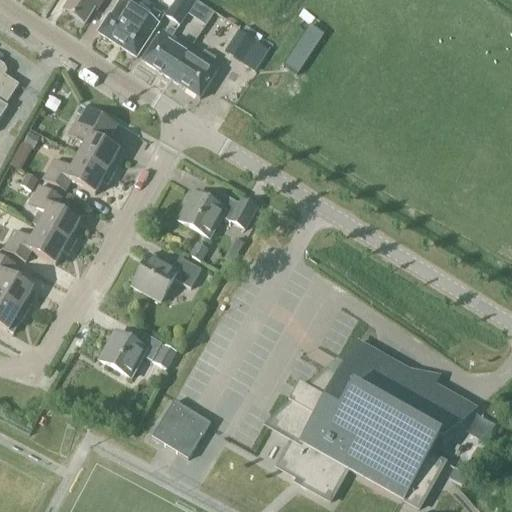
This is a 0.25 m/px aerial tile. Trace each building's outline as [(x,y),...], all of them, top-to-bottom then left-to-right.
[(96,12),(104,0),(71,0),(63,12),(83,26),(93,10),(96,12)] [(154,0),(147,11),(142,8),(138,14),(117,47),(136,60),(157,26),(174,0),(154,0)] [(187,16),(196,3),(192,0),(175,0),(164,18),(179,28),(187,16)] [(98,35),(117,47),(138,14),(121,3),(111,18),(109,17),(98,35)] [(171,82),(190,51),(172,39),(176,33),(169,28),(165,35),(162,33),(158,39),(157,39),(141,63),(171,82)] [(241,65),(255,45),(255,44),(238,33),(225,54),(241,65)] [(255,45),(241,65),(255,74),(269,53),(255,45)] [(190,51),(171,82),(199,101),(215,77),(214,76),(219,70),(212,66),(216,60),(203,52),(200,58),(190,51)] [(0,120),(8,109),(4,107),(18,87),(3,78),(4,76),(2,74),(1,70),(0,69),(0,120)] [(78,159),(112,179),(117,170),(111,167),(119,154),(105,147),(116,128),(80,108),(80,109),(84,112),(81,119),(78,118),(67,137),(85,147),(78,159)] [(33,152),(40,140),(29,134),(22,146),(33,152)] [(108,186),(112,179),(78,159),(71,171),(54,162),(43,181),(65,194),(70,183),(95,197),(102,183),(108,186)] [(30,194),(37,182),(26,176),(20,188),(30,194)] [(39,229),(73,249),(77,241),(71,238),(79,225),(55,211),(61,201),(39,188),(28,208),(38,214),(31,226),(38,230),(39,229)] [(239,207),(218,195),(211,206),(193,196),(178,224),(209,241),(221,220),(243,233),(256,211),(241,202),(239,207)] [(68,257),(73,249),(39,229),(38,230),(31,242),(14,232),(3,252),(25,264),(31,254),(55,267),(62,254),(68,257)] [(201,264),(208,251),(196,244),(189,257),(201,264)] [(0,300),(26,316),(30,308),(25,305),(33,291),(9,278),(15,267),(0,258),(0,300)] [(173,271),(149,258),(131,289),(159,305),(172,282),(190,292),(201,273),(179,261),(173,271)] [(21,324),(26,316),(0,300),(0,329),(12,336),(20,323),(21,324)] [(164,348),(139,335),(133,345),(115,335),(99,363),(130,381),(142,359),(151,364),(154,366),(153,366),(166,373),(176,354),(164,347),(164,348)] [(441,377),(409,372),(356,342),(336,377),(325,371),(306,389),(298,384),(288,404),(289,405),(262,428),(289,444),(274,470),(295,482),(293,485),(330,506),(348,474),(415,511),(419,511),(447,464),(432,455),(439,441),(442,443),(477,410),(458,400),(436,387),(441,377)] [(188,462),(210,426),(174,403),(152,440),(188,462)]
